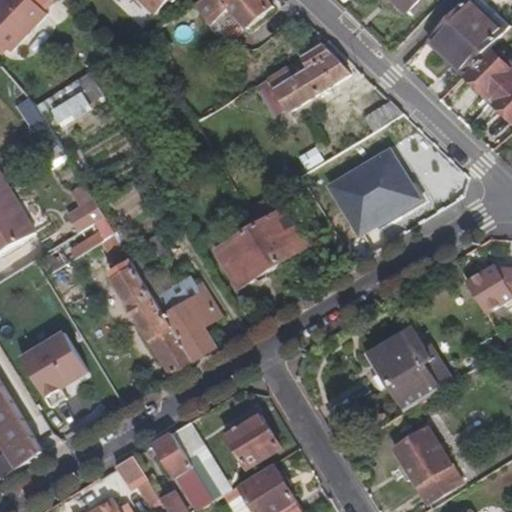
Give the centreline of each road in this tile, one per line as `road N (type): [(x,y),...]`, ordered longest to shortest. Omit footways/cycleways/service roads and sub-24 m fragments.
road 1 (residential): [(260,350),(0,511)]
road 2 (residential): [(511,198),(260,350)]
road 3 (residential): [(511,194),(308,0)]
road 4 (residential): [(260,350),(358,511)]
road 5 (unknown): [(67,469),(0,359)]
